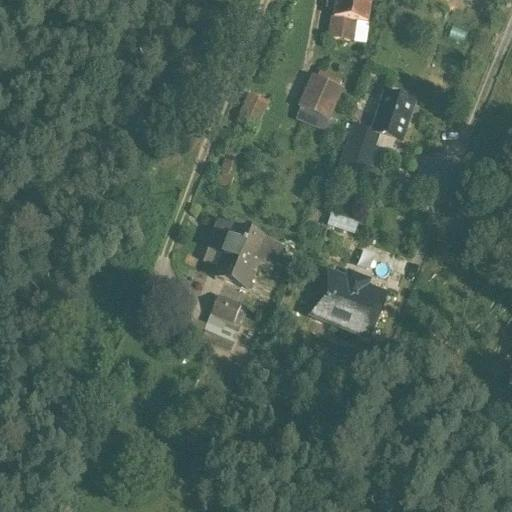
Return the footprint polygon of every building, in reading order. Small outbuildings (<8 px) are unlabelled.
[(371,0),(337,0),(334,22),(354,25),(368,27),(371,0)] [(354,25),(334,22),(331,42),(344,44),(346,32),(353,33),(354,25)] [(338,95),(314,87),(305,120),(329,128),(338,95)] [(414,109),(383,100),(372,136),(371,137),(380,140),(402,147),(414,109)] [(364,133),(352,167),(369,173),(380,140),(371,137),(372,136),(364,133)] [(281,255),(220,230),(211,253),(223,258),(215,283),(248,297),(259,270),(273,275),(281,255)] [(335,285),(318,324),(367,345),(384,305),(335,285)] [(248,315),(219,303),(202,345),(231,358),(248,315)] [(199,327),(172,316),(164,338),(191,349),(199,327)] [(277,450),(253,441),(244,464),(252,468),(252,469),(267,475),(277,450)]
